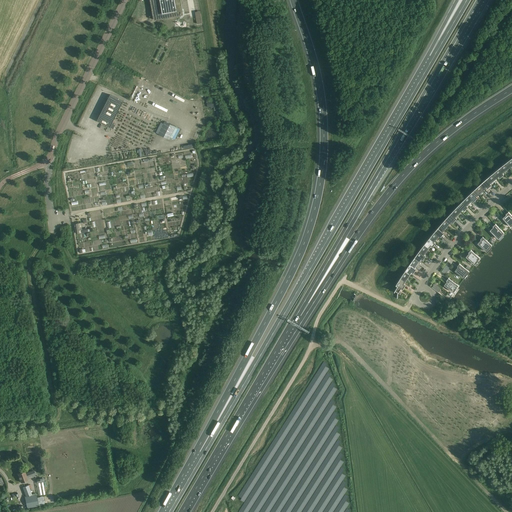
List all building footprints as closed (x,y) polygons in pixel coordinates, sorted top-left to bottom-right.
[(180,0),(150,0),(154,20),(183,15),(180,0)] [(160,66),(164,54),(158,52),(155,64),(160,66)] [(110,95),(97,121),(110,127),(123,101),(110,95)] [(506,170),(509,168),(505,162),(502,165),(499,168),(503,173),(506,170)] [(504,174),(503,173),(499,168),(496,170),(492,173),(496,178),(498,176),(500,178),(504,174)] [(492,181),(496,178),(492,173),(489,176),(486,178),(490,183),(492,181)] [(492,184),(490,183),(486,178),(483,181),(480,184),(484,189),(486,187),(487,188),(492,184)] [(482,191),(484,189),(480,184),(477,187),(474,189),(478,194),(482,191)] [(478,197),(476,196),(478,194),(474,189),(471,192),(468,195),(472,200),(473,201),(478,197)] [(467,205),(471,201),(472,200),(468,195),(465,198),(462,201),(467,205)] [(464,210),(468,206),(467,205),(462,201),(458,204),(456,207),(461,211),(463,209),(464,210)] [(458,214),(461,211),(456,207),(454,209),(451,212),(455,217),(456,217),(458,214)] [(457,218),(456,217),(455,217),(451,212),(448,216),(445,219),(450,223),(452,221),(453,222),(457,218)] [(511,215),(509,212),(508,212),(506,214),(506,215),(503,218),(503,219),(504,220),(504,221),(505,222),(505,223),(506,224),(507,223),(510,227),(511,225),(511,215)] [(447,226),(450,223),(445,219),(442,222),(440,225),(445,229),(447,226)] [(88,230),(82,231),(81,223),(75,224),(76,234),(88,232),(88,230)] [(495,224),(493,226),(493,227),(490,231),(491,232),(491,233),(492,234),(493,235),(494,236),(495,235),(498,239),(504,233),(495,224)] [(443,231),(445,229),(440,225),(437,228),(434,231),(439,235),(440,236),(444,232),(443,231)] [(434,241),(438,237),(439,235),(434,231),(431,234),(429,237),(434,241)] [(436,242),(434,241),(429,237),(427,240),(424,244),(429,248),(431,246),(432,247),(436,242)] [(492,245),(483,237),(480,239),(481,240),(478,244),(478,245),(479,245),(479,246),(480,247),(480,248),(481,248),(482,249),(483,248),(486,251),(492,245),(492,246),(492,245)] [(89,241),(78,242),(78,250),(81,250),(81,247),(84,247),(84,250),(89,249),(89,245),(90,245),(89,241)] [(427,250),(429,248),(424,244),(422,247),(419,250),(424,254),(427,250)] [(423,260),(426,255),(424,254),(419,250),(417,253),(414,257),(420,261),(421,259),(423,260)] [(480,258),(471,250),(468,253),(469,253),(466,257),(467,258),(467,259),(468,260),(469,261),(470,262),(471,261),(475,265),(480,258),(480,259),(480,258)] [(415,267),(418,263),(420,261),(414,257),(413,259),(409,264),(415,267)] [(413,273),(416,268),(415,267),(409,264),(407,267),(405,270),(410,274),(412,272),(413,273)] [(447,264),(441,272),(445,274),(451,266),(447,264)] [(469,272),(459,264),(457,267),(458,267),(455,271),(456,272),(456,273),(457,274),(458,275),(459,276),(460,275),(464,278),(469,272)] [(406,281),(409,277),(410,274),(405,270),(402,274),(400,277),(406,281)] [(406,284),(404,283),(406,281),(400,277),(398,281),(396,284),(398,286),(394,291),(395,291),(398,292),(398,293),(398,294),(401,288),(403,289),(406,284)] [(459,286),(459,285),(448,278),(446,281),(447,281),(444,285),(445,286),(445,287),(446,288),(447,288),(448,289),(449,290),(450,289),(453,292),(458,285),(459,286)] [(436,285),(435,284),(432,288),(438,292),(440,290),(439,288),(438,287),(437,286),(436,285)] [(27,477),(36,474),(34,470),(26,474),(25,471),(18,474),(21,483),(28,480),(27,477)] [(37,483),(38,492),(39,495),(45,494),(43,482),(37,483)] [(38,506),(36,493),(32,495),(29,485),(23,488),(26,497),(25,497),(28,508),(38,506)]
